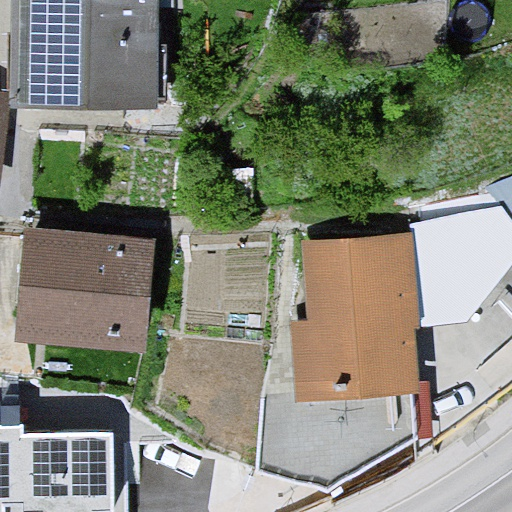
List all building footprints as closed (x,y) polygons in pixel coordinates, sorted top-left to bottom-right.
[(157,0),(15,0),(17,98),(158,96),(157,0)] [(0,158),(8,91),(0,89),(0,158)] [(150,233),(20,224),(13,338),(142,346),(150,233)] [(409,225),(311,232),(317,316),(289,318),(294,397),(420,388),(409,225)] [(121,511),(123,428),(0,426),(0,511),(121,511)]
